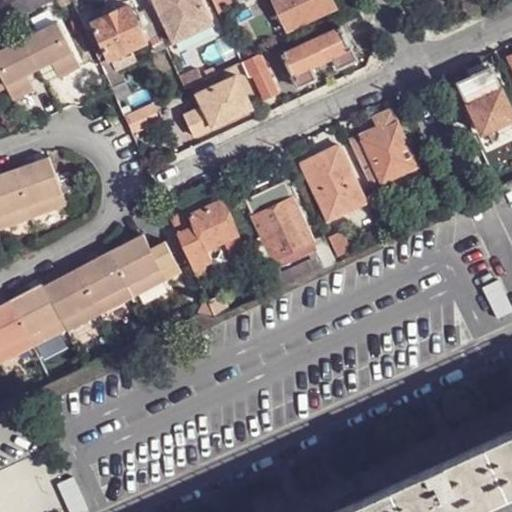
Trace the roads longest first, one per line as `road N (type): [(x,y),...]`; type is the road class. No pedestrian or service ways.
road 1 (residential): [(160,182),(413,69)]
road 2 (residential): [(472,186),(413,69)]
